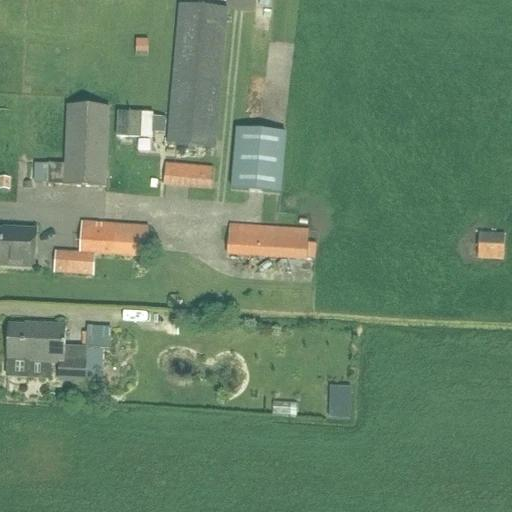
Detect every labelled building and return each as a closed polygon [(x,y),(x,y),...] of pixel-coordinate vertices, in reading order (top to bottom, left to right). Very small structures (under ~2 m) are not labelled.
[(228,10),(178,6),(166,146),(215,151),(228,10)] [(17,33),(16,64),(58,65),(59,49),(74,50),(76,14),(34,12),(33,34),(17,33)] [(48,186),(63,187),(107,189),(110,109),(66,107),(64,166),(34,165),(34,185),(48,185),(48,186)] [(282,197),(287,134),(236,130),(230,192),(282,197)] [(211,192),(214,169),(165,164),(162,187),(211,192)] [(81,223),(79,255),(147,260),(149,228),(81,223)] [(308,244),(309,232),(229,226),(226,257),(317,263),(318,245),(308,244)] [(38,233),(16,232),(16,234),(0,232),(0,265),(0,266),(0,268),(36,270),(38,233)] [(479,234),(477,260),(503,261),(505,236),(479,234)] [(65,350),(66,329),(9,327),(8,362),(58,364),(58,382),(85,383),(86,350),(65,350)]
